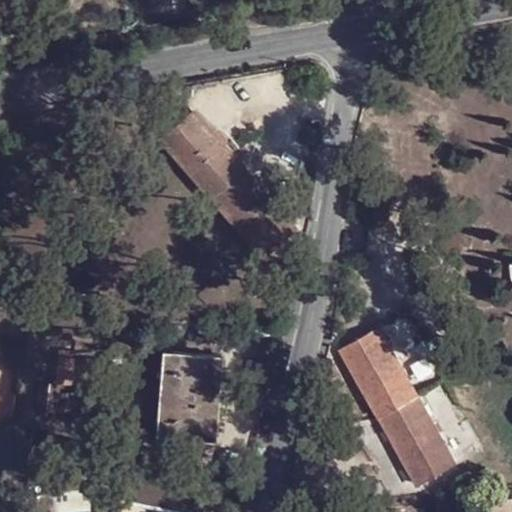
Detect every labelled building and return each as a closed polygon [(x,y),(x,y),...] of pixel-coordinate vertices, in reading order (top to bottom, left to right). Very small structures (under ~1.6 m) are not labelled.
[(194,110),(162,138),(265,256),(296,227),(194,110)] [(380,328),(342,349),(420,484),(458,463),(380,328)] [(75,381),(75,348),(57,348),(57,381),(75,381)] [(224,354),(165,350),(158,434),(216,438),(224,354)] [(196,511),(201,489),(129,477),(126,504),(165,510),(165,511),(196,511)] [(465,511),(465,497),(436,500),(437,511),(465,511)]
